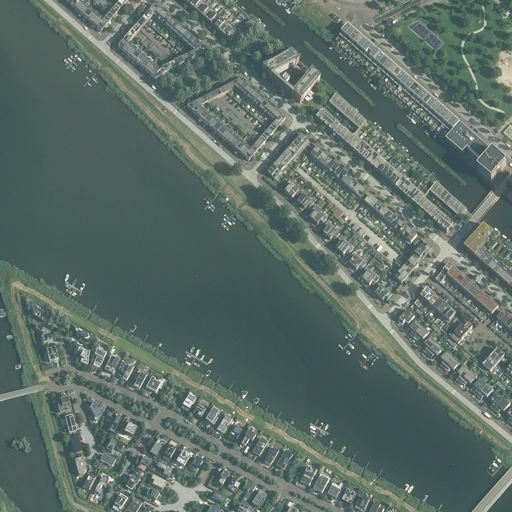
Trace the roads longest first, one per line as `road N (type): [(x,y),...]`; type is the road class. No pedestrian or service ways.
road 1 (residential): [(511,156),(365,27),(359,1)]
road 2 (residential): [(300,119),(448,249)]
road 3 (residential): [(383,322),(250,177)]
road 4 (residential): [(250,177),(102,48)]
road 5 (residential): [(163,0),(300,119)]
road 6 (residential): [(511,440),(383,322)]
